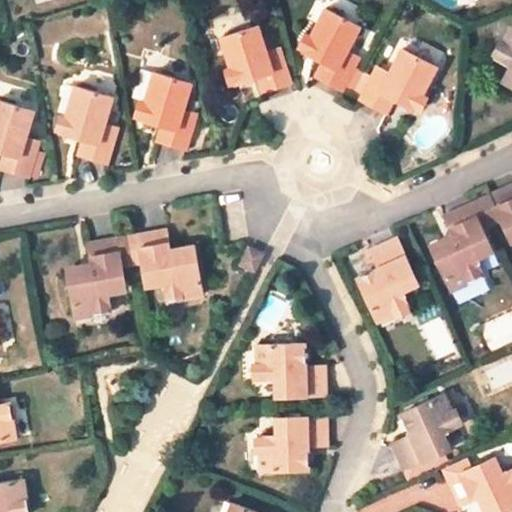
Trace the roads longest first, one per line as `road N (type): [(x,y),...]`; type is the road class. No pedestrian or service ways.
road 1 (residential): [(0,218),(252,175),(288,226),(314,235)]
road 2 (residential): [(328,511),(366,411),(364,377),(310,257),(314,235)]
road 3 (residential): [(314,235),(511,152)]
